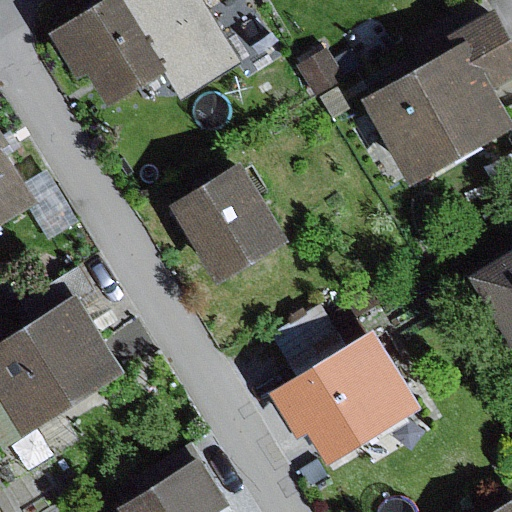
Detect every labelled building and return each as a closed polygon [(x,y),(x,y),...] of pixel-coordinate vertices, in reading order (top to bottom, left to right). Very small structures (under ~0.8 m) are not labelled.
[(112,0),(88,0),(43,28),(68,69),(78,63),(100,97),(153,64),(112,0)] [(196,0),(112,0),(153,64),(170,90),(230,53),(196,0)] [(440,43),(354,92),(402,178),(508,118),(487,82),(511,67),(511,46),(487,3),(434,33),(440,43)] [(322,46),(295,63),(313,91),(340,75),(322,46)] [(0,215),(30,197),(20,182),(0,149),(0,215)] [(231,156),(163,198),(212,276),(280,234),(231,156)] [(44,168),(20,182),(30,197),(53,234),(76,219),(44,168)] [(511,240),(464,270),(511,349),(511,240)] [(20,299),(33,320),(73,295),(89,284),(76,263),(20,299)] [(33,320),(0,340),(0,402),(17,429),(118,366),(73,295),(33,320)] [(265,331),(278,352),(329,322),(316,300),(265,331)] [(278,352),(289,371),(341,340),(329,322),(278,352)] [(341,340),(265,388),(294,434),(304,427),(323,457),(414,400),(367,325),(341,340)] [(0,439),(17,429),(0,402),(0,439)] [(193,450),(109,500),(116,511),(214,511),(211,506),(223,499),(193,450)] [(316,458),(299,469),(309,486),(327,475),(316,458)] [(511,511),(511,495),(484,511),(511,511)]
